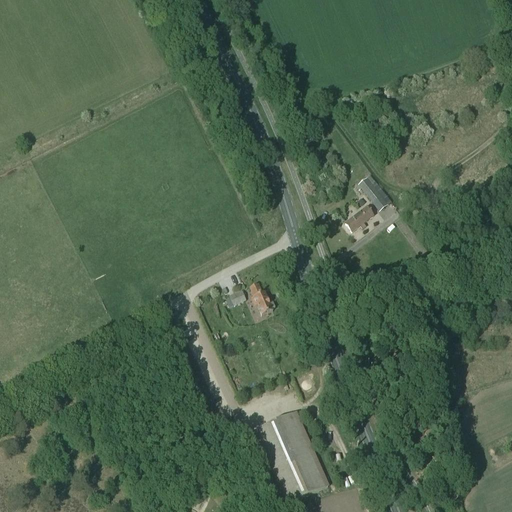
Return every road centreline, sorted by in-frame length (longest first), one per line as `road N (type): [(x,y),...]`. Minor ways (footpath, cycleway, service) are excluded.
road 1 (primary): [(399,511),(295,237)]
road 2 (primary): [(295,237),(267,151),(194,0)]
road 3 (track): [(511,244),(455,221),(430,188),(511,115)]
road 4 (track): [(0,399),(155,314)]
road 5 (track): [(293,403),(325,421),(369,511)]
road 6 (unclassified): [(182,299),(295,237)]
